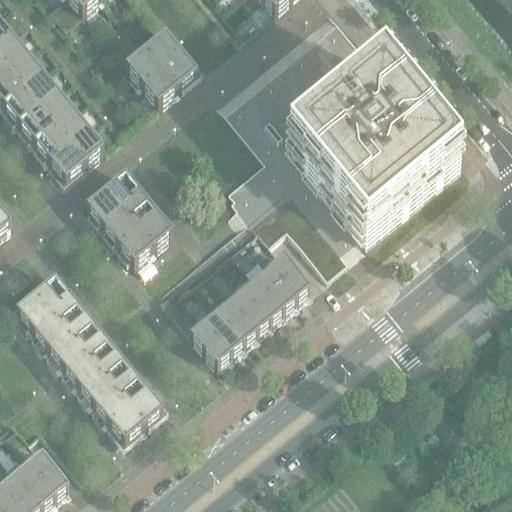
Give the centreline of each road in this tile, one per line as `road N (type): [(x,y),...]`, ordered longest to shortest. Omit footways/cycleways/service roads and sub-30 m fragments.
road 1 (secondary): [(511,222),(155,511)]
road 2 (secondary): [(209,511),(511,264)]
road 3 (residential): [(511,157),(380,0)]
